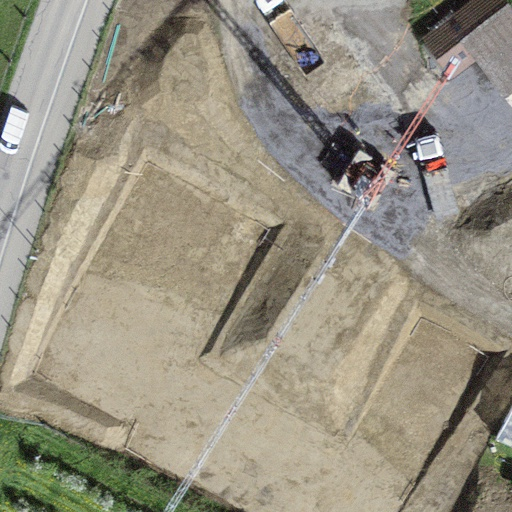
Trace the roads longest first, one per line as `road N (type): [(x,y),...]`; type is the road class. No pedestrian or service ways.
road 1 (track): [(237,0),(250,88),(313,167),(401,244),(511,318)]
road 2 (tertiary): [(0,262),(89,0)]
